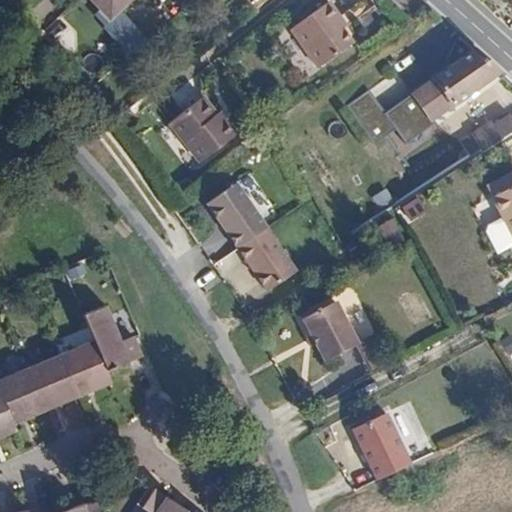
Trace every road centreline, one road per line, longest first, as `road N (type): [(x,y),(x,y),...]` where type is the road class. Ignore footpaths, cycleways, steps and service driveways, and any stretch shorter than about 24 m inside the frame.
road 1 (residential): [(304,511),(254,396),(191,287),(0,68)]
road 2 (track): [(180,273),(182,245),(105,132),(0,25)]
road 3 (residential): [(0,478),(105,439),(219,502)]
